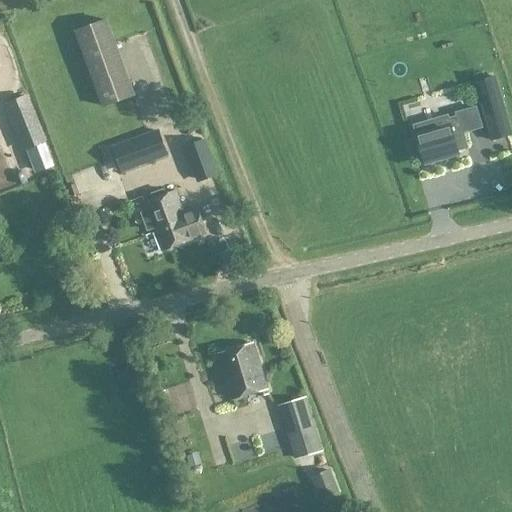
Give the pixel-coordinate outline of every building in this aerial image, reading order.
[(134,96),(107,21),(76,32),(104,107),(134,96)] [(511,135),(495,77),(475,83),(492,141),(511,135)] [(385,94),(395,126),(407,123),(398,90),(385,94)] [(43,142),(25,97),(6,104),(24,149),(43,142)] [(467,148),(463,133),(482,128),(476,108),(456,114),(457,118),(449,120),(448,117),(414,126),(425,165),(459,155),(457,151),(467,148)] [(159,132),(113,148),(122,171),(167,155),(159,132)] [(198,183),(202,181),(217,176),(205,141),(186,148),(198,183)] [(497,164),(507,194),(511,192),(511,172),(508,160),(497,164)] [(144,203),(147,212),(141,214),(148,231),(153,229),(162,252),(195,240),(194,239),(207,234),(198,209),(184,214),(176,191),(166,195),(164,190),(152,195),(154,199),(144,203)] [(269,395),(267,389),(268,389),(254,344),(218,355),(232,400),(259,392),(261,397),(269,395)] [(322,452),(305,398),(281,406),(298,459),(322,452)] [(175,437),(189,438),(190,418),(177,417),(175,437)] [(201,464),(199,457),(188,460),(191,467),(201,464)] [(341,494),(331,470),(311,477),(321,502),(341,494)]
